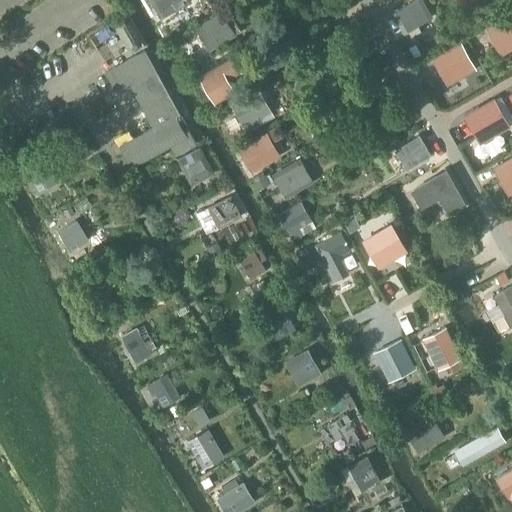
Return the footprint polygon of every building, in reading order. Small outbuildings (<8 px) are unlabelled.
[(152,0),(163,18),(176,10),(173,5),(181,0),(152,0)] [(214,0),(212,2),(216,9),(224,5),(221,0),(214,0)] [(421,0),(413,0),(394,11),(404,28),(417,20),(420,26),(432,18),(421,0)] [(209,49),(235,34),(222,12),(196,27),(209,49)] [(511,13),(487,27),(499,48),(511,40),(511,13)] [(415,57),(421,53),(415,43),(409,47),(415,57)] [(474,68),(460,43),(434,58),(446,78),(460,70),(463,75),(474,68)] [(146,49),(105,72),(116,92),(130,84),(153,127),(118,146),(131,167),(171,147),(176,155),(198,144),(146,49)] [(212,99),(238,84),(225,62),(200,77),(212,99)] [(235,106),(249,130),(261,123),(258,116),(270,110),(260,92),(235,106)] [(492,101),(466,115),(478,136),(492,128),(495,133),(507,126),(492,101)] [(226,107),(218,112),(223,120),(231,116),(226,107)] [(278,126),(266,133),(272,144),(284,137),(278,126)] [(253,170),(279,155),(272,144),(266,133),(240,148),(253,170)] [(200,147),(177,160),(192,185),(215,172),(200,147)] [(42,155),(24,165),(32,179),(36,176),(42,186),(55,179),(42,155)] [(511,157),(495,167),(507,187),(511,184),(511,157)] [(286,196),(312,181),(299,159),(273,175),(286,196)] [(446,170),(414,188),(424,204),(436,197),(446,214),(464,204),(446,170)] [(270,183),(265,174),(253,181),(258,190),(270,183)] [(231,196),(203,209),(213,230),(241,216),(231,196)] [(96,209),(91,200),(78,208),(83,217),(96,209)] [(279,218),(292,242),(305,235),(301,228),(313,222),(303,204),(279,218)] [(71,207),(64,211),(68,218),(75,213),(71,207)] [(356,218),(345,224),(351,233),(361,227),(356,218)] [(77,219),(58,231),(70,251),(89,239),(77,219)] [(391,226),(364,241),(378,266),(405,250),(391,226)] [(341,232),(316,245),(334,281),(349,273),(339,256),(343,253),(350,250),(341,232)] [(219,242),(209,247),(214,256),(224,251),(219,242)] [(258,243),(237,256),(246,270),(261,261),(267,258),(258,243)] [(103,266),(84,277),(99,301),(107,296),(110,301),(119,296),(116,291),(117,290),(103,266)] [(504,272),(496,276),(501,285),(509,280),(504,272)] [(152,277),(132,288),(138,299),(158,287),(152,277)] [(511,285),(494,296),(511,326),(511,325),(511,285)] [(264,298),(258,286),(249,291),(255,302),(264,298)] [(283,304),(263,314),(267,321),(277,339),(296,328),(283,304)] [(445,327),(424,337),(439,369),(449,364),(461,358),(445,327)] [(136,328),(122,336),(137,362),(151,354),(136,328)] [(400,340),(376,352),(389,380),(414,367),(400,340)] [(308,348),(285,361),(296,379),(318,366),(308,348)] [(461,358),(449,364),(454,373),(465,367),(461,358)] [(167,373),(146,384),(152,395),(156,394),(163,406),(180,396),(167,373)] [(178,404),(171,408),(175,416),(183,411),(178,404)] [(203,407),(193,413),(200,426),(211,420),(203,407)] [(445,436),(435,419),(445,414),(442,409),(406,429),(419,451),(445,436)] [(347,413),(327,424),(327,425),(335,438),(336,439),(343,435),(348,444),(359,438),(354,429),(356,428),(355,426),(356,425),(354,422),(352,418),(350,419),(347,413)] [(209,428),(188,440),(203,467),(225,455),(209,428)] [(438,455),(452,479),(465,471),(461,465),(473,457),(462,440),(438,455)] [(368,455),(348,465),(362,492),(382,482),(368,455)] [(511,467),(497,476),(511,500),(511,467)] [(209,476),(201,481),(205,488),(213,484),(209,476)] [(219,498),(218,498),(226,511),(234,511),(250,503),(239,486),(219,498)]
